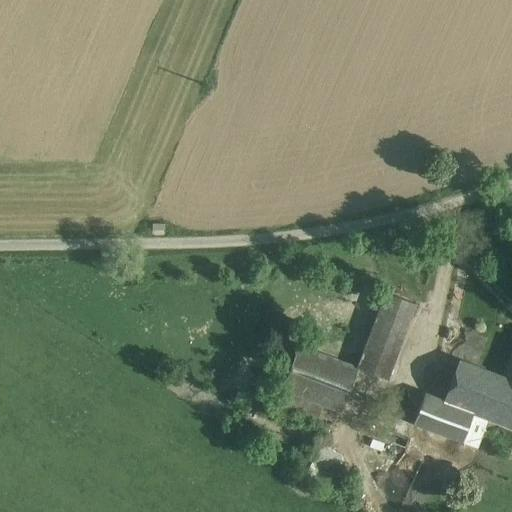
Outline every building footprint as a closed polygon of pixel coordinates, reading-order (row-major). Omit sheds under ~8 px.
[(385,293),(364,348),(394,360),(415,304),(385,293)] [(466,336),(461,358),(475,361),(480,340),(466,336)] [(299,346),(283,389),(288,391),(322,404),(341,411),(357,367),(299,346)] [(386,379),(394,360),(364,348),(357,367),(386,379)] [(488,419),(510,427),(511,421),(511,379),(504,376),(458,360),(443,399),(442,402),(473,413),(488,419)] [(322,404),(288,391),(280,413),(313,426),(322,404)] [(424,395),(421,401),(413,424),(462,442),(473,413),(442,402),(443,399),(424,392),(423,395),(424,395)] [(401,419),(413,424),(421,401),(409,397),(401,419)] [(462,442),(477,448),(488,419),(473,413),(462,442)] [(410,440),(385,431),(379,448),(404,457),(410,440)] [(340,452),(321,443),(303,476),(323,486),(340,452)]
